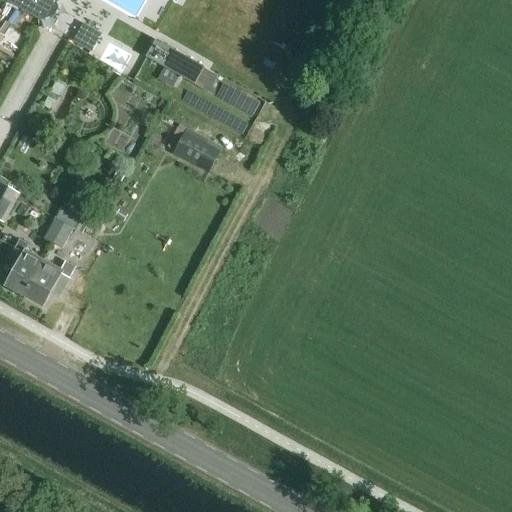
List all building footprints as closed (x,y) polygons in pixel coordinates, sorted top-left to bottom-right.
[(56,5),(58,0),(2,0),(38,20),(43,16),(48,19),(54,17),(58,10),(56,5)] [(73,43),(91,53),(98,40),(81,30),(73,43)] [(209,93),(218,77),(195,64),(195,63),(157,42),(155,41),(146,59),(185,81),(185,80),(209,93)] [(184,135),(172,157),(205,174),(217,152),(184,135)] [(0,178),(0,223),(2,225),(19,196),(8,189),(11,184),(0,178)] [(64,225),(72,230),(80,216),(63,207),(45,240),(53,245),(64,225)] [(79,219),(72,230),(81,235),(88,224),(79,219)] [(62,250),(72,230),(64,225),(53,245),(62,250)] [(23,298),(42,262),(25,253),(29,246),(19,240),(14,250),(4,270),(11,274),(4,287),(4,288),(23,298)] [(65,263),(60,272),(42,262),(23,298),(42,309),(50,294),(58,299),(68,280),(75,268),(65,263)]
